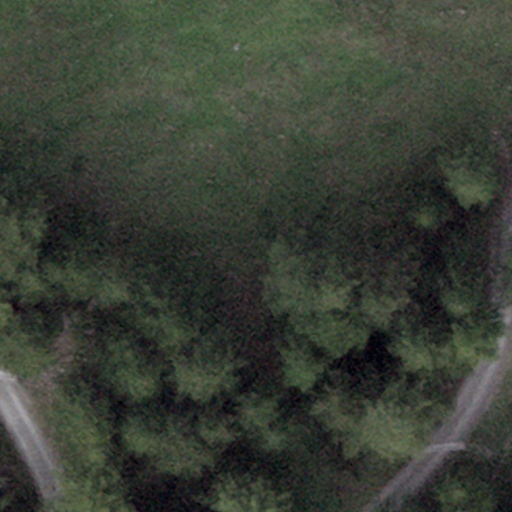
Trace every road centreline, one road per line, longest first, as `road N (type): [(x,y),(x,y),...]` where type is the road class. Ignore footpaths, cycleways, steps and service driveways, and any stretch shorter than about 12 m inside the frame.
road 1 (track): [(511,285),(481,386),(391,511)]
road 2 (track): [(55,511),(0,384)]
